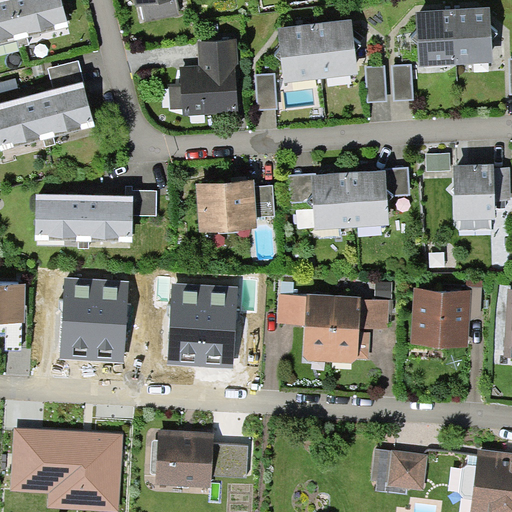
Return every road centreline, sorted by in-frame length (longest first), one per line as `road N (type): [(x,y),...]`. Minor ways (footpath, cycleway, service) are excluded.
road 1 (residential): [(100,0),(136,131),(154,144),(511,128)]
road 2 (residential): [(511,419),(0,386)]
